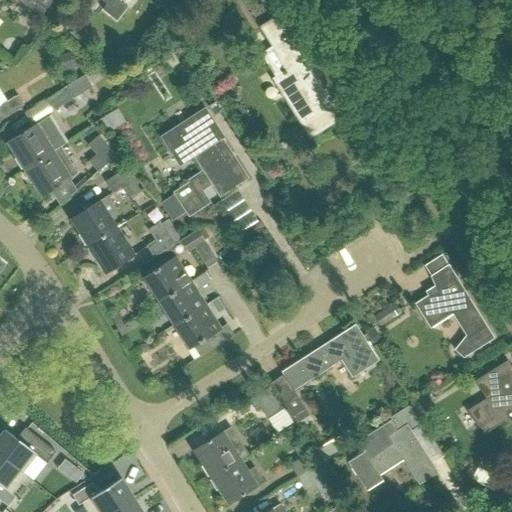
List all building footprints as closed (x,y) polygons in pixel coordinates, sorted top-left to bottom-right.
[(18,0),(39,15),(50,2),(47,0),(18,0)] [(119,0),(118,0),(99,0),(106,5),(102,10),(116,21),(127,7),(119,0)] [(329,95),(319,79),(318,78),(329,71),(311,44),(289,9),(259,29),(285,70),(271,79),(309,139),(343,117),(329,94),(329,95)] [(57,72),(78,67),(74,51),(53,56),(57,72)] [(65,88),(44,101),(51,113),(60,108),(90,89),(83,76),(65,88)] [(0,120),(21,107),(19,105),(23,103),(18,95),(14,97),(14,96),(0,105),(0,120)] [(192,125),(179,133),(175,127),(159,137),(173,158),(178,166),(191,157),(191,158),(192,157),(201,171),(200,172),(188,180),(188,182),(171,193),(187,217),(210,203),(202,191),(211,185),(218,197),(248,178),(221,137),(222,137),(208,114),(204,108),(188,119),(192,125)] [(113,131),(125,123),(116,109),(104,117),(113,131)] [(51,152),(59,147),(66,142),(48,115),(34,125),(6,142),(23,169),(51,152)] [(95,173),(115,157),(97,136),(86,146),(94,156),(86,162),(95,173)] [(23,169),(41,196),(68,179),(76,174),(67,159),(59,147),(51,152),(23,169)] [(140,192),(125,169),(104,182),(112,194),(121,189),(127,200),(140,192)] [(87,246),(115,228),(107,217),(116,211),(106,196),(97,201),(70,219),(87,246)] [(153,259),(174,246),(159,223),(147,230),(153,241),(145,247),(153,259)] [(115,228),(87,246),(105,273),(132,255),(115,228)] [(188,252),(204,241),(197,230),(180,241),(188,252)] [(157,302),(190,281),(175,256),(152,270),(153,271),(142,278),(157,302)] [(485,326),(447,266),(430,276),(436,291),(414,304),(429,328),(452,314),(465,336),(454,350),(463,358),(493,339),(485,326)] [(205,304),(190,281),(157,302),(172,325),(205,304)] [(205,304),(172,325),(188,349),(191,347),(193,346),(200,357),(212,349),(233,336),(232,336),(226,325),(220,328),(205,304)] [(378,361),(355,325),(281,372),(293,391),(340,360),(351,378),(378,361)] [(483,435),(511,416),(511,368),(507,361),(481,377),(492,395),(468,410),(483,435)] [(283,410),(269,388),(248,401),(248,402),(255,413),(260,410),(267,420),(283,410)] [(297,398),(286,406),(292,415),(304,408),(297,398)] [(437,473),(411,430),(421,424),(411,405),(391,417),(392,419),(358,439),(364,449),(347,459),(364,489),(381,479),(378,473),(402,459),(418,485),(437,473)] [(0,456),(22,474),(22,473),(36,456),(46,464),(55,452),(24,428),(16,439),(4,429),(0,434),(0,456)] [(239,459),(247,454),(230,428),(222,433),(221,432),(194,449),(211,477),(239,459)] [(322,461),(335,453),(324,435),(311,443),(322,461)] [(296,478),(317,465),(309,453),(288,465),(296,478)] [(22,474),(0,456),(0,501),(7,507),(15,497),(11,495),(26,476),(22,473),(22,474)] [(247,473),(239,459),(211,477),(228,504),(256,486),(263,482),(254,468),(247,473)] [(317,465),(296,478),(304,491),(313,485),(319,496),(327,492),(331,497),(336,494),(328,481),(317,465)] [(73,466),(66,476),(75,483),(83,474),(73,466)] [(81,504),(86,511),(111,511),(133,498),(120,478),(98,492),(92,483),(71,496),(78,506),(81,504)] [(141,511),(133,498),(111,511),(141,511)]
